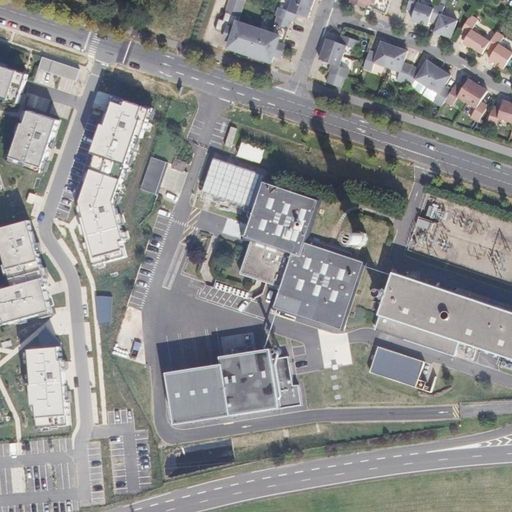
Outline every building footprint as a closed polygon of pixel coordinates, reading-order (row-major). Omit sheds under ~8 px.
[(229,0),(226,10),(222,9),(218,20),(229,24),(232,17),(238,19),(234,31),(232,38),(274,53),(277,45),(281,34),(286,36),(294,12),(297,12),(300,4),(311,8),(313,0),(229,0)] [(364,0),(363,3),(362,5),(371,8),(370,10),(384,15),(388,0),(364,0)] [(417,0),(407,0),(404,10),(412,13),(409,21),(426,27),(428,22),(432,9),(416,4),(417,0)] [(434,5),(432,9),(428,22),(436,25),(433,33),(449,39),(455,21),(439,16),(442,7),(434,5)] [(476,21),(469,16),(458,32),(466,37),(462,42),(481,55),(485,49),(489,43),(470,31),(476,21)] [(238,19),(232,17),(229,24),(228,28),(234,31),(238,19)] [(489,43),(485,49),(492,54),(487,61),(502,70),(511,55),(498,46),(503,38),(495,33),(489,43)] [(287,36),(286,36),(281,34),(277,45),(283,47),(287,36)] [(326,39),(322,49),(342,56),(345,46),(355,50),(358,41),(340,35),(337,44),(326,39)] [(373,63),(386,68),(393,46),(381,42),(377,54),(368,51),(362,69),(370,72),(373,63)] [(396,80),(403,83),(411,66),(403,63),(407,51),(393,46),(386,68),(399,72),(396,80)] [(338,66),(342,56),(322,49),(319,60),(330,64),(327,72),(330,73),(326,83),(341,89),(348,70),(338,66)] [(78,70),(41,57),(37,70),(74,82),(78,70)] [(420,71),(411,66),(403,83),(410,87),(415,79),(426,87),(438,68),(427,61),(420,71)] [(0,95),(20,103),(28,75),(0,65),(0,95)] [(444,101),(451,91),(443,86),(450,76),(438,68),(426,87),(438,94),(433,102),(440,107),(444,101)] [(461,90),(454,85),(451,91),(444,101),(452,106),(457,97),(466,102),(477,85),(468,79),(461,90)] [(477,85),(466,102),(475,108),(470,117),(477,122),(487,106),(480,101),(487,91),(477,85)] [(138,136),(143,138),(152,110),(117,98),(111,114),(108,113),(94,154),(128,165),(138,136)] [(511,103),(503,101),(500,109),(492,107),(486,125),(495,127),(498,119),(511,123),(511,103)] [(60,121),(31,111),(27,124),(24,124),(11,162),(43,173),(52,144),(60,121)] [(238,129),(231,127),(225,145),(232,148),(238,129)] [(266,149),(243,141),(238,155),(261,163),(266,149)] [(128,165),(97,155),(81,202),(84,212),(80,213),(94,264),(126,256),(122,242),(126,241),(115,202),(128,165)] [(170,163),(153,158),(142,189),(159,195),(170,163)] [(186,163),(176,159),(172,168),(182,172),(186,163)] [(209,173),(206,194),(244,199),(246,191),(227,189),(227,185),(218,183),(219,175),(209,173)] [(277,307),(277,310),(341,331),(341,329),(345,330),(367,262),(310,243),(323,203),(264,184),(245,238),(248,238),(247,241),(252,243),(241,274),(281,288),(275,306),(277,307)] [(0,322),(7,321),(8,324),(53,312),(48,293),(46,288),(49,287),(30,221),(1,229),(4,243),(2,243),(14,287),(0,290),(0,322)] [(511,312),(395,274),(388,294),(375,331),(455,358),(460,343),(511,360),(511,312)] [(60,347),(31,350),(34,384),(33,384),(35,405),(39,405),(41,427),(70,425),(64,360),(61,360),(60,347)] [(168,372),(176,425),(304,406),(301,387),(296,388),(291,358),(275,361),(273,348),(221,357),(223,364),(168,372)] [(425,363),(379,348),(370,374),(417,389),(425,363)] [(108,424),(123,424),(122,392),(107,392),(108,424)] [(140,428),(140,417),(125,417),(125,428),(140,428)]
